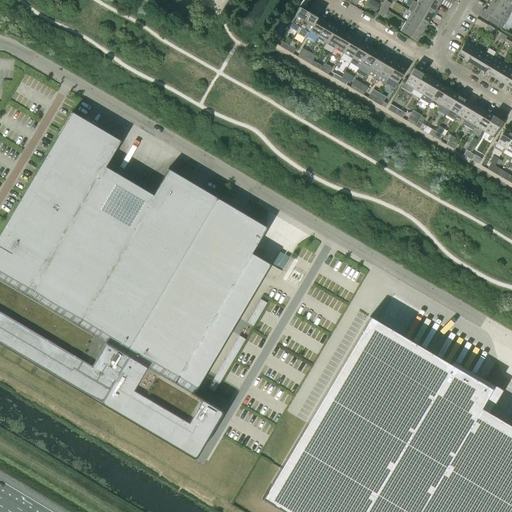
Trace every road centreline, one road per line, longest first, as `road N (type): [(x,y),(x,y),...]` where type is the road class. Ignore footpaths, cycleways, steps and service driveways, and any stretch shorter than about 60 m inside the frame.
road 1 (unclassified): [(511,339),(0,41)]
road 2 (track): [(109,511),(0,447)]
